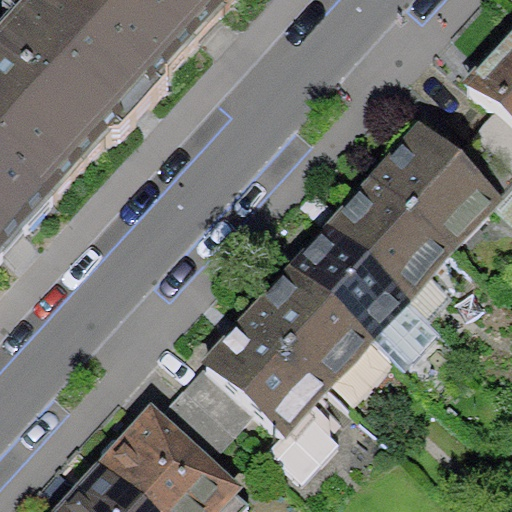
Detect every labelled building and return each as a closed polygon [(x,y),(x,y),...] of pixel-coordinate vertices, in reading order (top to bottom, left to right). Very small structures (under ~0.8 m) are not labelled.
[(34,0),(0,38),(0,161),(50,207),(105,146),(119,145),(142,120),(167,93),(167,78),(222,18),(202,0),(34,0)] [(202,0),(222,18),(237,0),(202,0)] [(511,47),(478,85),(468,97),(495,121),(473,145),(511,180),(511,47)] [(392,160),(395,169),(386,179),(374,192),(450,261),(511,192),(511,180),(473,145),(453,168),(422,139),(417,144),(408,142),(392,160)] [(0,263),(28,233),(19,225),(40,202),(49,210),(51,208),(50,207),(0,161),(0,263)] [(450,261),(374,192),(363,204),(356,212),(346,210),(330,228),(333,237),(331,239),(406,308),(450,261)] [(370,348),(403,377),(439,338),(406,308),(331,239),(305,268),(295,279),(370,348)] [(267,297),(270,306),(262,315),(252,327),(327,395),(370,348),(295,279),(293,281),(284,279),(267,297)] [(241,338),(233,347),(224,345),(208,364),(211,372),(187,398),(233,440),(253,418),(281,444),(268,458),(300,487),(337,447),(330,441),(329,426),(313,411),(327,395),(252,327),(241,338)] [(141,511),(219,511),(233,497),(204,472),(233,440),(187,398),(158,430),(152,424),(139,437),(128,449),(113,447),(102,459),(106,474),(103,477),(141,511)] [(70,500),(59,511),(141,511),(103,477),(92,489),(80,503),(70,500)]
